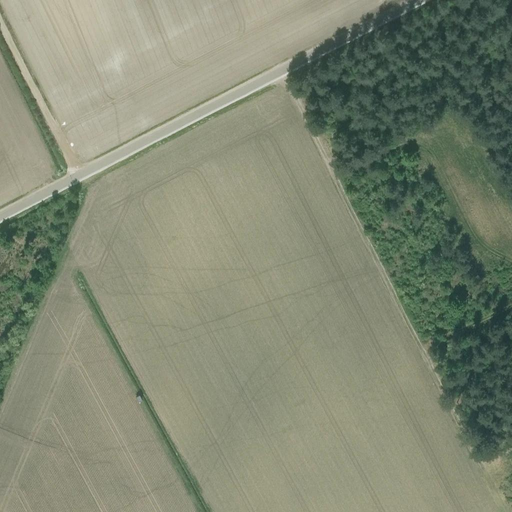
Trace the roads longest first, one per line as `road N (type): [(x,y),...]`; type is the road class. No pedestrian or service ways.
road 1 (unclassified): [(0,217),(418,0)]
road 2 (track): [(0,22),(76,177)]
